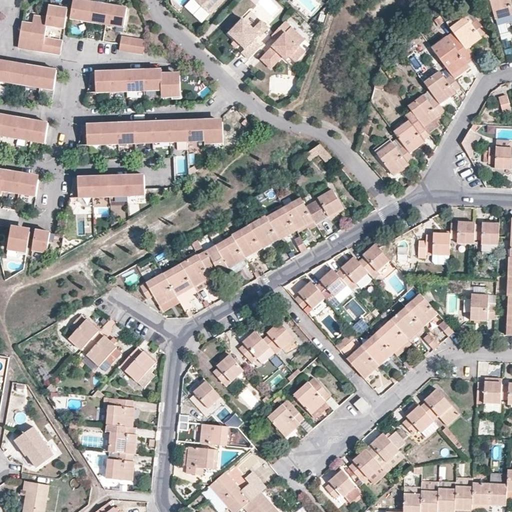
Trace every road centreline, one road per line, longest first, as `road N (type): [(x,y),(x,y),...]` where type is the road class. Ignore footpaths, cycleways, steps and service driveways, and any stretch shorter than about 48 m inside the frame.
road 1 (residential): [(305,469),(448,350),(511,353)]
road 2 (residential): [(183,336),(391,211)]
road 3 (residential): [(235,87),(270,119),(331,137),(391,211)]
road 4 (residential): [(68,115),(207,112),(235,87)]
road 5 (residential): [(165,511),(183,336)]
road 6 (residential): [(511,72),(492,77),(427,192)]
road 7 (residential): [(12,0),(5,54),(76,62)]
road 8 (residential): [(152,0),(235,87)]
